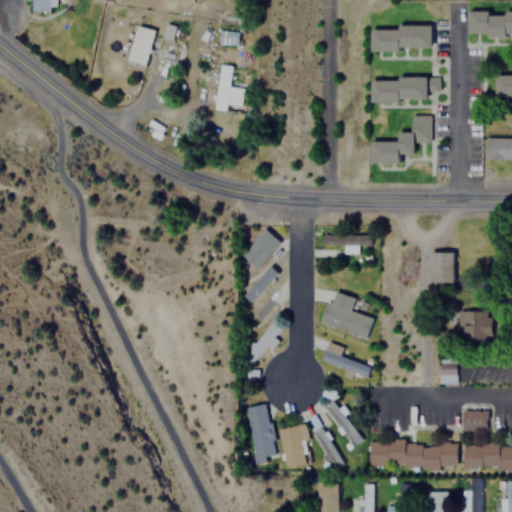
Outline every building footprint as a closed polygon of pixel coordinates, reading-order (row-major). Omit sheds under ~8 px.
[(30,0),(30,10),(49,11),(49,0),(30,0)] [(511,10),(467,10),(467,35),(511,35),(511,10)] [(175,26),(166,23),(162,38),(171,40),(175,26)] [(144,64),(152,30),(135,26),(127,60),(144,64)] [(369,49),(430,49),(430,26),(369,26),(369,49)] [(239,31),(220,30),(219,43),(238,44),(239,31)] [(230,65),(218,64),(213,109),(226,111),(230,65)] [(511,70),(511,74),(494,74),(494,96),(511,96),(511,70)] [(369,101),(425,101),(425,77),(369,77),(369,101)] [(369,140),(369,163),(397,163),(398,154),(413,154),(413,141),(429,142),(429,115),(410,114),(410,130),(396,130),(396,141),(369,140)] [(511,160),(511,137),(484,137),(484,160),(511,160)] [(238,254),(253,269),(277,245),(262,230),(238,254)] [(343,245),(343,253),(351,252),(351,246),(369,246),(369,234),(320,234),(321,245),(343,245)] [(427,283),(451,283),(451,251),(427,251),(427,283)] [(241,294),(250,302),(277,272),(269,265),(241,294)] [(365,337),(371,317),(349,311),(352,297),(329,290),(319,325),(365,337)] [(249,314),(256,321),(273,303),(266,297),(249,314)] [(490,343),(490,309),(459,309),(459,343),(490,343)] [(271,348),(277,342),(272,336),(279,329),(272,321),(238,355),(246,363),(266,344),(271,348)] [(339,356),(342,346),(326,341),(319,362),(365,376),(369,365),(339,356)] [(440,382),(457,382),(457,357),(440,356),(440,382)] [(360,439),(332,399),(322,406),(350,446),(360,439)] [(264,403),(243,406),(252,463),(273,459),(264,403)] [(485,410),(461,410),(461,429),(485,429),(485,410)] [(283,465),(305,462),(299,424),(276,428),(283,465)] [(312,431),(330,468),(341,463),(322,426),(312,431)] [(403,467),(455,468),(456,443),(403,442),(403,439),(368,439),(367,465),(403,465),(403,467)] [(511,442),(461,444),(462,469),(511,467),(511,442)] [(479,511),(479,477),(458,477),(458,511),(479,511)] [(500,511),(511,511),(511,479),(504,479),(504,511),(500,511)] [(336,481),(316,481),(316,511),(336,511),(336,481)] [(407,511),(407,482),(394,482),(394,511),(407,511)] [(372,511),(372,483),(362,483),(362,511),(372,511)] [(446,511),(446,490),(426,490),(426,511),(446,511)]
